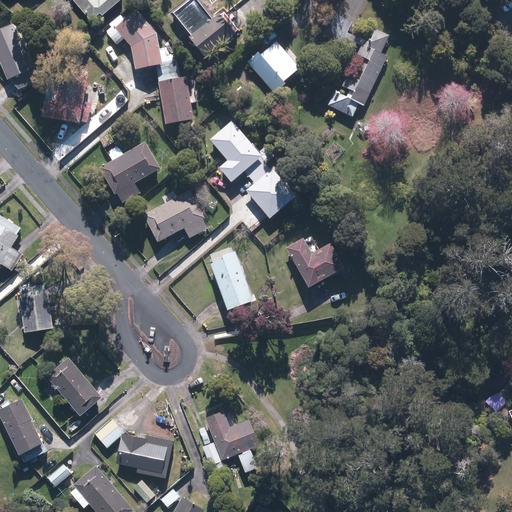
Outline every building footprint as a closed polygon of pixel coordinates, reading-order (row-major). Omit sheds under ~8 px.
[(85,0),(99,14),(114,0),(85,0)] [(209,0),(193,0),(179,11),(210,52),(240,29),(222,6),(217,10),(209,0)] [(397,36),(339,12),(331,31),(362,44),(335,107),(362,118),(397,36)] [(151,13),(121,24),(138,69),(168,58),(151,13)] [(17,24),(0,31),(0,48),(18,90),(41,80),(17,24)] [(287,46),(282,51),(276,44),(259,58),(257,56),(247,64),(273,95),(283,87),(281,85),(299,70),(296,68),(302,63),(287,46)] [(82,116),(88,75),(59,71),(53,112),(82,116)] [(190,80),(162,85),(168,120),(197,115),(190,80)] [(298,196),(236,125),(213,145),(275,216),(298,196)] [(149,144),(107,165),(122,196),(165,175),(149,144)] [(150,211),(161,239),(209,221),(198,193),(150,211)] [(24,234),(2,219),(0,221),(0,269),(6,261),(12,266),(22,251),(15,247),(24,234)] [(310,232),(289,245),(313,283),(347,262),(331,237),(318,245),(310,232)] [(239,252),(215,261),(233,308),(257,299),(239,252)] [(53,280),(25,282),(28,328),(56,326),(53,280)] [(72,355),(49,373),(79,410),(101,392),(72,355)] [(494,389),(482,402),(495,414),(507,401),(494,389)] [(23,398),(3,409),(29,458),(49,447),(23,398)] [(229,405),(210,415),(231,457),(261,443),(245,410),(234,416),(229,405)] [(106,448),(122,433),(109,419),(93,435),(106,448)] [(124,433),(120,460),(172,468),(176,441),(124,433)] [(71,471),(63,463),(47,479),(55,488),(71,471)] [(95,467),(72,486),(93,511),(130,511),(131,511),(95,467)] [(155,495),(141,480),(132,489),(146,504),(155,495)] [(165,508),(178,496),(171,489),(154,504),(157,507),(161,503),(165,508)] [(180,499),(172,511),(202,511),(203,511),(180,499)]
